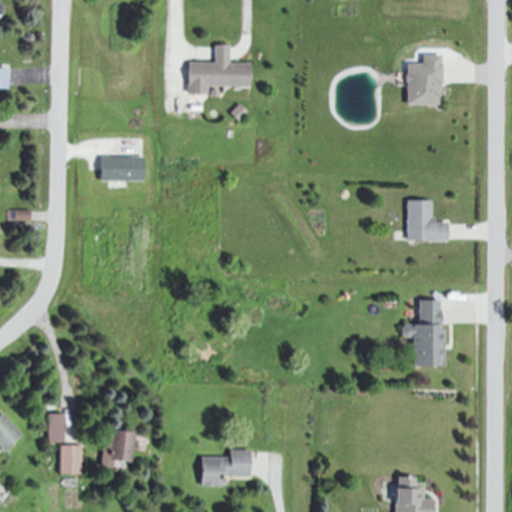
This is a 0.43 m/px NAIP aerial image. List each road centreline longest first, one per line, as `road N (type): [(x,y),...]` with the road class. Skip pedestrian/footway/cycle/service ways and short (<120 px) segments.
road 1 (residential): [(499,0),(495,511)]
road 2 (residential): [(63,0),(59,251),(51,286),(0,339)]
